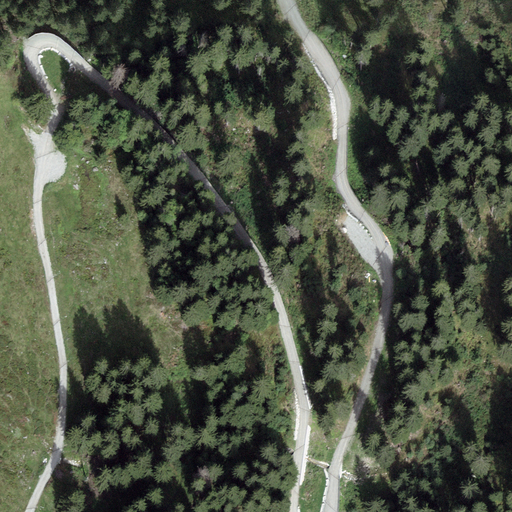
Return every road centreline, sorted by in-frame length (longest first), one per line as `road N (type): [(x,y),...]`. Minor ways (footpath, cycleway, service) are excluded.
road 1 (track): [(29,511),(61,441),(65,364),(39,224),(55,109),(28,55),(37,45),(54,46),(130,105),(202,184),(264,273),(303,413),(291,511)]
road 2 (track): [(324,511),(382,328),(385,243),(341,192),(336,171),(346,104),(287,0)]
